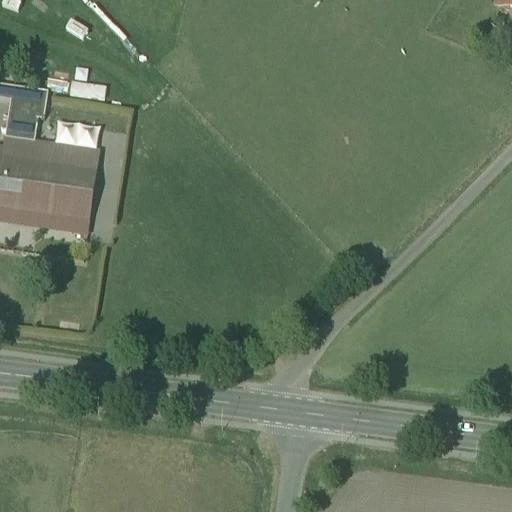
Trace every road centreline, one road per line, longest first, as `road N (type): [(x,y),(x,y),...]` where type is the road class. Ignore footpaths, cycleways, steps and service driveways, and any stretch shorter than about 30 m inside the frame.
road 1 (secondary): [(0,373),(303,415)]
road 2 (secondary): [(303,415),(511,443)]
